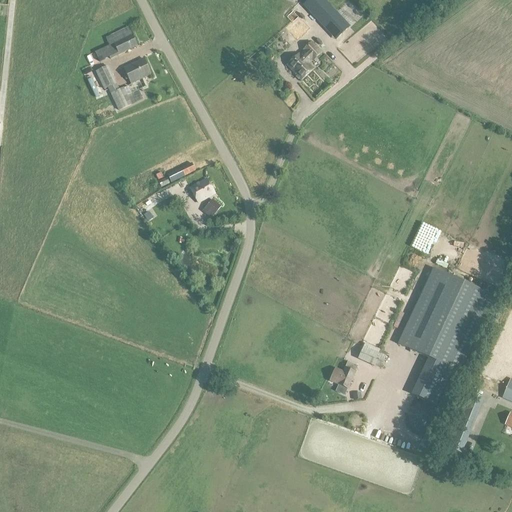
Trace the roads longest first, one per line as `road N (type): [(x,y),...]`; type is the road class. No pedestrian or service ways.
road 1 (unclassified): [(113,511),(186,413),(245,259),(247,204)]
road 2 (unclassified): [(247,204),(268,193),(307,111),(446,0)]
road 3 (unclassified): [(247,204),(141,0)]
road 4 (unclassified): [(13,0),(0,120)]
